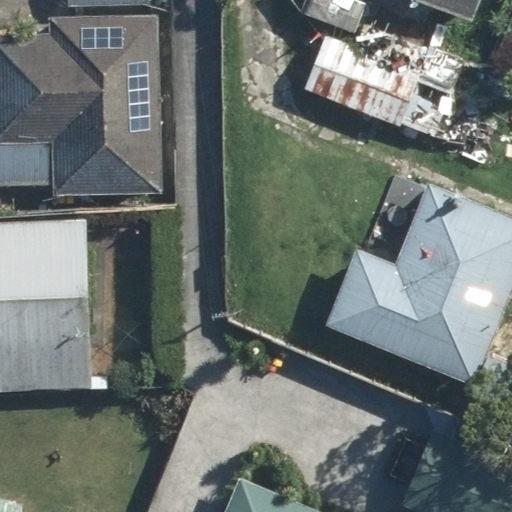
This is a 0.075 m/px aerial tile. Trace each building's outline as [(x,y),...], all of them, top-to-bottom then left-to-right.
[(379,1),(376,0),(306,0),(302,13),(330,23),(306,88),(440,139),(472,56),(373,18),(379,1)] [(488,0),(435,0),(481,18),(488,0)] [(159,13),(53,16),(53,32),(0,32),(0,143),(56,143),(57,193),(164,190),(159,13)] [(511,311),(511,206),(437,175),(404,257),(364,241),(332,319),(484,381),(511,311)] [(0,347),(5,347),(6,385),(101,382),(95,214),(0,216),(0,347)] [(511,511),(511,452),(439,422),(407,501),(435,511),(511,511)] [(345,511),(247,472),(230,511),(345,511)] [(0,511),(29,511),(32,497),(0,491),(0,511)]
